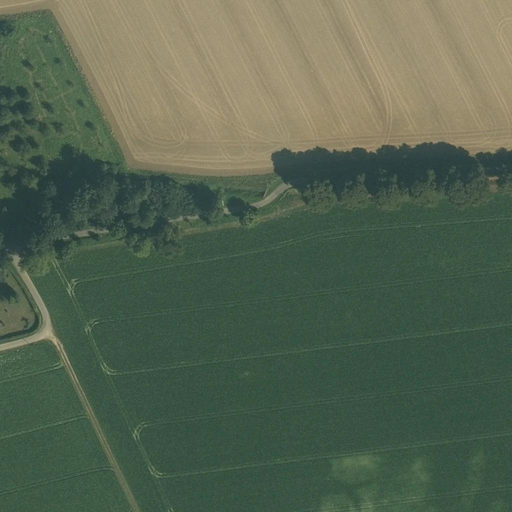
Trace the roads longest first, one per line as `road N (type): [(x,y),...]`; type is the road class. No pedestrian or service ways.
road 1 (unclassified): [(0,347),(40,336),(46,324),(18,247),(256,206),(292,182),(511,166)]
road 2 (track): [(46,324),(137,511)]
